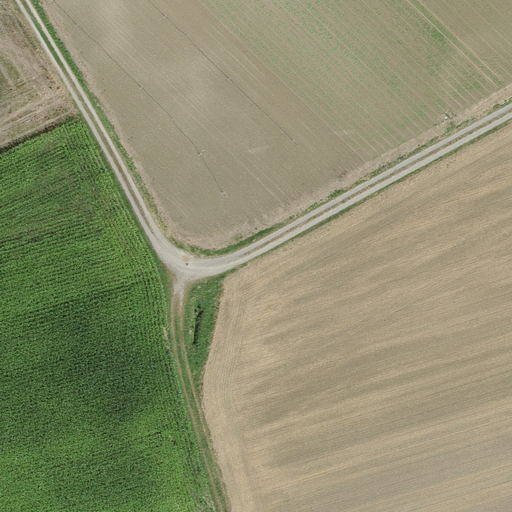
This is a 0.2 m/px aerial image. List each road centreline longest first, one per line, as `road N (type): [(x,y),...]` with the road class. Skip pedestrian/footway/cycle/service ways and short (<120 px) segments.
road 1 (track): [(511,113),(219,263),(183,270)]
road 2 (track): [(183,270),(159,247),(13,0)]
road 3 (track): [(219,511),(176,348),(183,270)]
